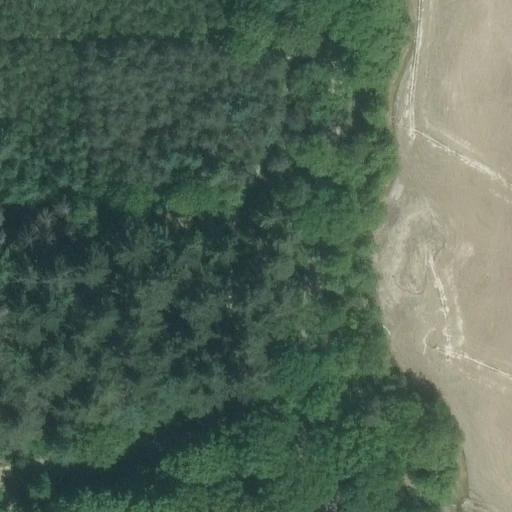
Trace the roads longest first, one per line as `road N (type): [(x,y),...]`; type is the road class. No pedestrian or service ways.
road 1 (unclassified): [(332,511),(308,444),(302,385),(343,0)]
road 2 (track): [(0,471),(303,407)]
